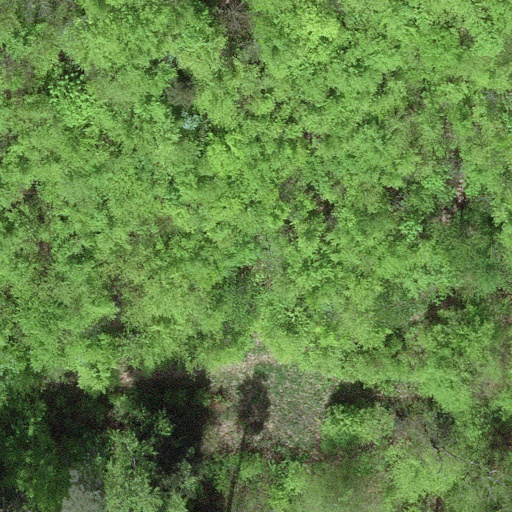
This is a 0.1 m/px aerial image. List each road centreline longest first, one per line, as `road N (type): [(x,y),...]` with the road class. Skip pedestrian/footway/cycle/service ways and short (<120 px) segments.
road 1 (track): [(0,370),(511,392)]
road 2 (track): [(202,378),(511,271)]
